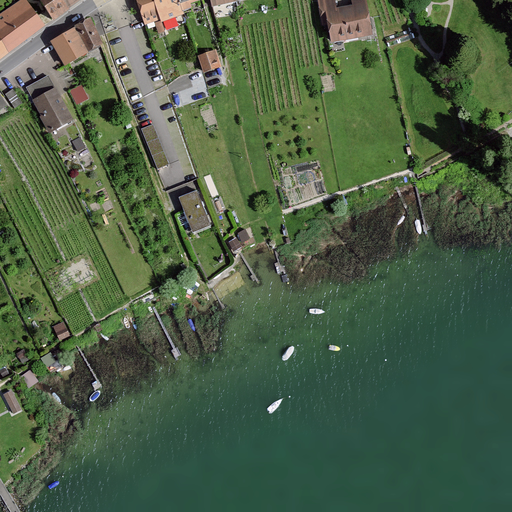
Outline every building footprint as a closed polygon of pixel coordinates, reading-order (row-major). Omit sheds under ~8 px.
[(44,27),(24,0),(0,18),(0,38),(10,52),(44,27)] [(40,0),(53,20),(72,8),(66,0),(40,0)] [(84,0),(66,0),(72,8),(84,0)] [(136,0),(145,26),(160,20),(153,0),(136,0)] [(153,0),(160,20),(161,23),(183,15),(177,0),(153,0)] [(210,0),(213,8),(236,3),(235,0),(210,0)] [(370,38),(364,2),(350,4),(350,7),(335,9),(333,0),(327,0),(320,1),(327,45),(370,38)] [(88,54),(102,45),(91,21),(75,31),(88,54)] [(75,31),(52,45),(65,67),(88,54),(75,31)] [(0,59),(10,52),(0,38),(0,59)] [(212,51),(194,57),(200,74),(218,68),(212,51)] [(27,89),(51,133),(72,121),(48,77),(27,89)] [(77,104),(89,99),(83,83),(70,88),(77,104)] [(153,125),(142,129),(158,168),(168,164),(153,125)] [(83,161),(92,157),(82,135),(73,139),(83,161)] [(192,191),(174,198),(188,232),(205,225),(192,191)] [(233,249),(252,241),(247,230),(228,238),(233,249)] [(60,323),(51,328),(57,341),(67,337),(60,323)] [(30,371),(22,377),(31,388),(39,382),(30,371)] [(7,391),(1,394),(10,414),(16,411),(7,391)]
